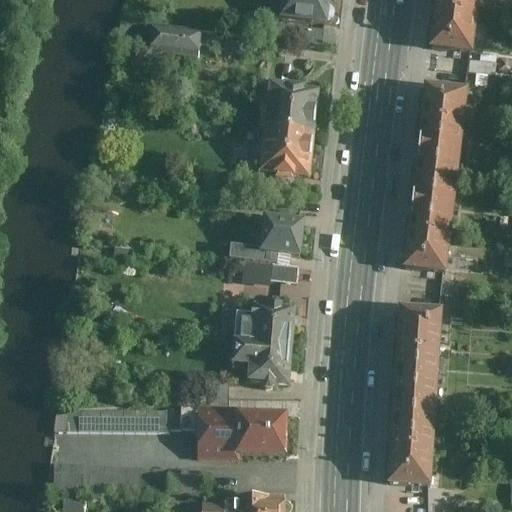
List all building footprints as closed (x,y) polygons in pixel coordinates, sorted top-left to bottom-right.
[(328,29),(331,0),(282,0),(282,4),(271,3),(269,21),(328,29)] [(476,21),(478,0),(433,0),(431,16),(476,21)] [(473,55),(476,21),(431,16),(428,50),(473,55)] [(201,36),(151,30),(149,54),(198,60),(201,36)] [(270,88),(264,133),(315,138),(321,93),(270,88)] [(462,131),(466,96),(422,91),(417,127),(462,131)] [(417,127),(410,182),(456,187),(462,131),(417,127)] [(315,138),(264,133),(260,177),(309,182),(315,138)] [(410,182),(404,235),(450,240),(456,187),(410,182)] [(301,263),(306,228),(265,222),(260,258),(301,263)] [(400,270),(447,276),(450,240),(404,235),(400,270)] [(236,318),(233,346),(293,352),(297,311),(253,308),(252,319),(236,318)] [(438,358),(441,316),(401,313),(397,355),(438,358)] [(290,392),(293,352),(233,346),(230,371),(250,373),(248,389),(290,392)] [(434,408),(438,358),(397,355),(393,405),(434,408)] [(431,455),(434,408),(393,405),(389,452),(431,455)] [(198,411),(67,413),(67,433),(198,434),(198,411)] [(288,463),(288,420),(241,418),(241,412),(198,411),(198,434),(197,465),(240,466),(240,463),(288,463)] [(429,489),(431,455),(389,452),(386,487),(429,489)] [(167,470),(54,470),(54,496),(167,496),(167,470)] [(199,475),(170,475),(170,496),(199,496),(199,475)] [(284,511),(285,503),(236,504),(236,506),(225,506),(225,510),(202,509),(202,511),(284,511)]
